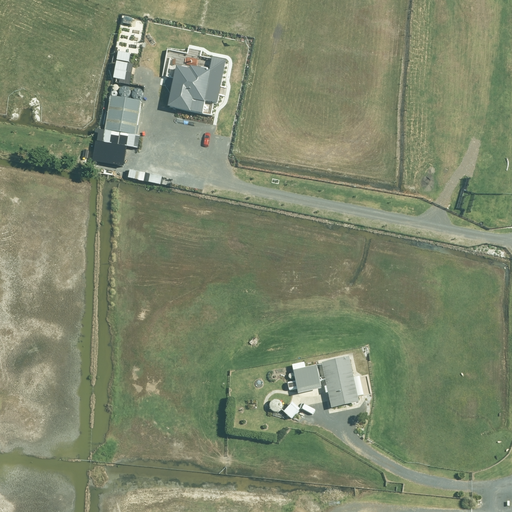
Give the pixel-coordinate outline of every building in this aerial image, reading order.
[(229,131),(245,66),(228,62),(213,127),(229,131)] [(202,114),(211,70),(190,66),(189,69),(176,66),(168,107),(202,114)] [(136,135),(142,101),(111,96),(106,130),(136,135)] [(171,112),(169,111),(166,112),(165,112),(164,113),(163,114),(162,115),(161,117),(161,118),(160,119),(160,121),(161,122),(161,124),(162,125),(163,126),(164,127),(165,128),(167,128),(168,128),(170,128),(171,128),(173,127),(174,126),(175,126),(176,124),(176,123),(177,122),(177,120),(177,119),(177,117),(176,116),(175,115),(174,114),(173,113),(172,112),(171,112)] [(332,409),(361,403),(352,358),(322,364),(332,409)] [(324,390),(319,367),(307,370),(306,362),(292,365),(298,396),(324,390)] [(283,408),(283,406),(283,404),(282,403),(281,402),(280,401),(279,400),(278,399),(276,399),(275,399),(274,399),(272,399),(271,399),(270,400),(269,401),(268,402),(267,404),(267,405),(266,406),(267,408),(267,409),(267,410),(268,412),(269,413),(270,414),(271,414),(273,415),(274,415),(276,415),(277,415),(278,414),(280,413),(281,412),(282,411),(282,410),(283,409),(283,408)] [(300,410),(293,403),(284,412),(292,419),(300,410)] [(404,484),(386,484),(386,492),(403,493),(404,484)]
